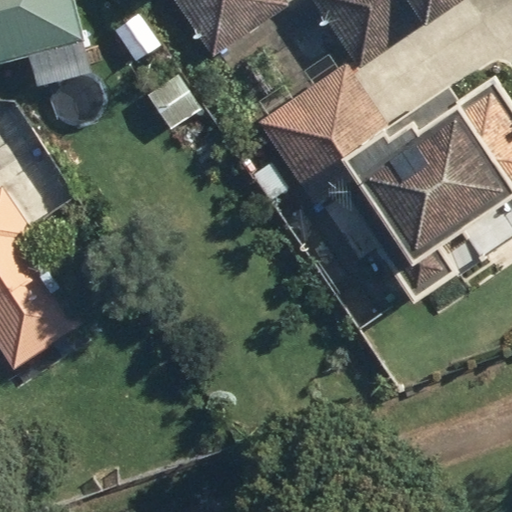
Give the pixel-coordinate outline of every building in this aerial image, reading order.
[(0,0),(0,61),(95,35),(84,0),(0,0)] [(191,0),(227,49),(293,0),(191,0)] [(462,0),(333,0),(369,53),(436,8),(441,15),(462,0)] [(460,80),(396,123),(352,54),(268,109),(328,199),(352,183),(428,298),(511,242),(511,71),(506,62),(466,89),(460,80)] [(0,324),(5,332),(0,334),(0,361),(16,350),(26,365),(97,318),(42,234),(53,227),(46,217),(77,189),(23,128),(0,148),(0,324)]
